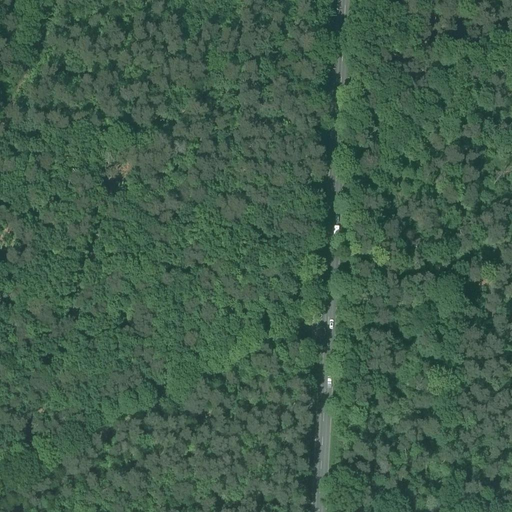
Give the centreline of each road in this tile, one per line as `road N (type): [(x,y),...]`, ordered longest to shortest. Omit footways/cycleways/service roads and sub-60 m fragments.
road 1 (unclassified): [(327,323),(0,496)]
road 2 (primary): [(327,323),(345,0)]
road 3 (primary): [(318,511),(327,323)]
road 4 (track): [(511,153),(336,149)]
road 5 (track): [(0,135),(51,0)]
